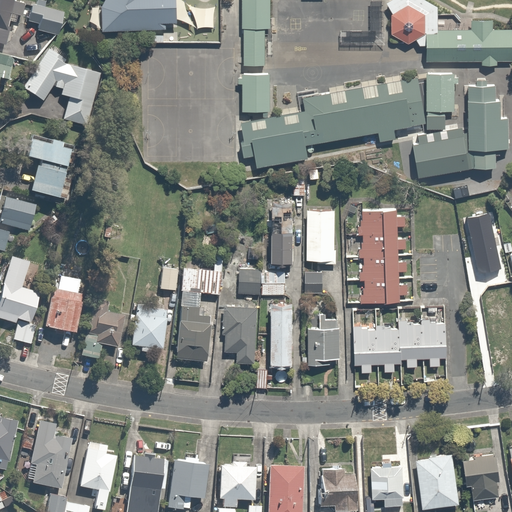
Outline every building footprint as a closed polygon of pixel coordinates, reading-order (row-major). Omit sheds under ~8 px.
[(0,0),(0,43),(0,44),(6,20),(12,21),(13,14),(19,16),(22,3),(10,0),(0,0)] [(42,0),(33,0),(32,5),(29,4),(25,20),(36,23),(34,31),(58,36),(63,12),(43,8),(45,0),(42,0)] [(102,31),(166,29),(166,23),(176,23),(175,0),(104,0),(101,6),(102,31)] [(243,28),(243,65),(265,65),(264,28),(270,28),(270,0),(241,0),(241,28),(243,28)] [(408,43),(415,39),(419,46),(426,46),(426,33),(437,33),(437,30),(437,7),(424,0),(391,0),(386,3),(392,13),(391,14),(391,34),(408,43)] [(426,33),(426,46),(426,61),(481,61),(481,65),(497,65),(497,61),(511,60),(511,28),(492,29),(492,20),(471,21),(471,29),(437,30),(437,33),(426,33)] [(64,60),(45,48),(20,87),(39,99),(47,86),(60,89),(58,97),(65,99),(61,116),(84,121),(95,72),(95,70),(62,63),(64,60)] [(0,78),(6,80),(11,58),(0,55),(0,78)] [(427,115),(426,115),(426,129),(445,129),(445,115),(445,111),(454,111),(454,83),(458,83),(458,77),(454,77),(454,73),(426,74),(426,111),(427,111),(427,115)] [(270,112),(270,74),(242,74),(242,78),(238,78),(238,84),(242,84),(242,111),(263,112),(263,117),(267,117),(267,112),(270,112)] [(426,123),(417,77),(302,98),(305,111),(241,122),(244,141),(240,142),(243,157),(254,155),(256,167),(307,158),(305,145),(378,132),(379,142),(395,138),(394,129),(426,123)] [(440,139),(413,144),(419,177),(473,167),(495,167),(495,155),(499,155),(499,149),(508,148),(508,117),(500,118),(500,100),(495,100),(495,85),(487,85),(487,79),(476,80),(476,85),(467,85),(468,134),(445,138),(444,135),(439,136),(440,139)] [(58,141),(44,138),(42,142),(22,138),(18,155),(60,165),(64,148),(57,146),(58,141)] [(60,166),(30,159),(22,189),(52,197),(60,166)] [(325,168),(306,167),(305,179),(324,180),(325,168)] [(304,171),(290,170),(289,194),(303,195),(304,171)] [(33,204),(2,195),(0,200),(0,224),(25,231),(33,204)] [(265,260),(275,260),(275,263),(291,263),(291,257),(292,201),(266,201),(265,260)] [(303,206),(301,257),(316,257),(316,262),(333,262),(335,207),(303,206)] [(358,208),(358,224),(354,224),(354,234),(358,234),(360,234),(360,245),(357,245),(357,255),(360,255),(359,268),(357,268),(357,278),(359,278),(359,293),(357,293),(357,299),(393,300),(393,293),(402,294),(402,282),(393,281),(393,269),(403,269),(403,261),(393,260),(393,248),(403,248),(403,237),(394,237),(394,224),(403,225),(403,215),(394,215),(394,208),(358,208)] [(8,233),(0,230),(0,249),(4,250),(8,233)] [(7,252),(6,254),(0,274),(0,319),(10,322),(11,316),(25,321),(34,291),(17,286),(26,258),(7,252)] [(209,269),(179,268),(178,291),(218,293),(219,262),(210,261),(209,269)] [(176,269),(158,267),(156,288),(174,290),(176,269)] [(285,271),(238,268),(236,291),(284,294),(285,271)] [(322,271),(301,270),(300,291),(321,292),(322,271)] [(53,287),(49,286),(40,325),(47,327),(46,331),(61,334),(63,329),(72,331),(81,292),(74,290),(77,277),(57,272),(53,287)] [(113,345),(119,314),(101,311),(103,299),(89,296),(78,351),(95,354),(98,342),(113,345)] [(288,365),(289,301),(275,301),(275,305),(266,305),(265,361),(274,361),(274,364),(288,365)] [(256,305),(221,303),(220,303),(218,332),(222,332),(221,348),(234,348),(233,362),(257,363),(258,346),(254,346),(256,305)] [(160,347),(164,308),(131,305),(127,343),(137,344),(137,351),(148,352),(149,346),(160,347)] [(193,306),(177,305),(171,359),(200,362),(205,315),(192,313),(193,306)] [(511,305),(474,315),(482,351),(511,343),(511,305)] [(318,357),(336,357),(338,317),(315,316),(315,325),(303,325),(302,362),(318,363),(318,357)] [(357,365),(357,372),(369,372),(368,364),(381,364),(381,371),(392,370),(392,363),(399,362),(399,361),(403,360),(403,366),(415,366),(415,358),(426,357),(427,365),(439,365),(438,356),(444,356),(442,324),(433,324),(433,319),(418,320),(418,325),(411,325),(411,321),(396,322),(397,326),(389,327),(389,322),(372,323),(373,328),(364,328),(364,324),(349,325),(351,365),(357,365)] [(34,325),(14,320),(8,338),(28,344),(34,325)] [(267,369),(252,367),(250,386),(265,388),(267,369)] [(0,466),(4,467),(15,418),(0,414),(0,466)] [(52,419),(36,415),(23,478),(57,485),(68,433),(50,429),(52,419)] [(103,508),(113,451),(113,449),(93,445),(94,441),(83,439),(76,482),(95,486),(91,506),(103,508)] [(511,444),(503,446),(511,486),(511,444)] [(457,501),(449,449),(411,455),(420,507),(457,501)] [(460,452),(462,482),(467,481),(469,496),(494,494),(490,450),(460,452)] [(165,454),(159,454),(128,451),(122,511),(153,511),(156,486),(162,486),(165,454)] [(180,456),(169,455),(164,504),(180,506),(181,494),(200,496),(204,460),(195,459),(196,454),(181,453),(180,456)] [(220,494),(219,505),(215,504),(214,511),(231,511),(232,507),(233,495),(251,497),(253,463),(241,462),(242,458),(229,457),(229,462),(218,461),(215,494),(220,494)] [(296,511),(300,462),(267,460),(263,511),(296,511)] [(401,462),(368,463),(369,503),(401,502),(401,462)] [(316,468),(315,504),(332,504),(331,511),(334,511),(348,511),(350,468),(341,468),(341,466),(319,465),(319,468),(316,468)] [(58,511),(62,494),(47,491),(43,511),(58,511)] [(258,511),(259,503),(246,502),(244,511),(258,511)]
